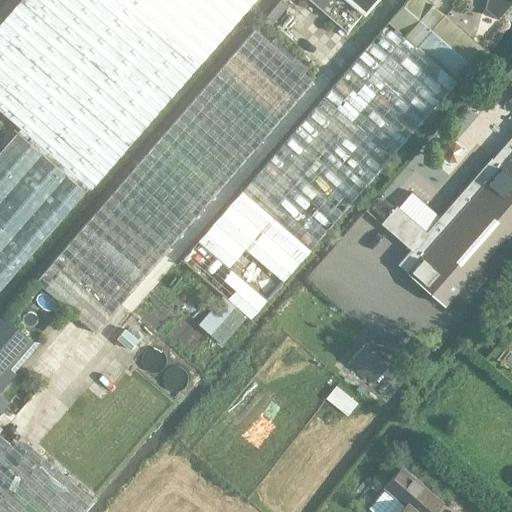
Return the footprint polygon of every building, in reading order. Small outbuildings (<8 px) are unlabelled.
[(19,0),(0,23),(0,111),(20,129),(0,151),(0,289),(88,188),(90,190),(253,0),(19,0)] [(308,0),(346,32),(373,0),(308,0)] [(484,50),(426,0),(407,0),(389,21),(457,81),(484,50)] [(497,19),(511,1),(511,0),(486,0),(485,9),(497,19)] [(313,244),(457,81),(389,21),(246,185),(313,244)] [(103,340),(313,99),(308,94),(321,79),(258,25),(35,281),(103,340)] [(511,61),(501,74),(511,83),(511,61)] [(511,83),(501,74),(498,71),(489,82),(511,102),(511,83)] [(511,152),(499,167),(407,273),(444,306),(511,227),(511,152)] [(248,319),(313,244),(246,185),(181,260),(223,297),(200,324),(212,334),(235,307),(248,319)] [(0,369),(29,338),(9,320),(0,329),(0,369)] [(389,364),(371,349),(365,343),(364,343),(347,362),(372,384),(389,364)] [(394,361),(370,393),(393,409),(416,377),(394,361)] [(349,413),(359,400),(337,383),(327,396),(349,413)] [(0,511),(82,511),(93,500),(20,436),(11,445),(0,435),(0,511)] [(432,511),(441,502),(401,467),(384,487),(405,505),(398,511),(432,511)]
